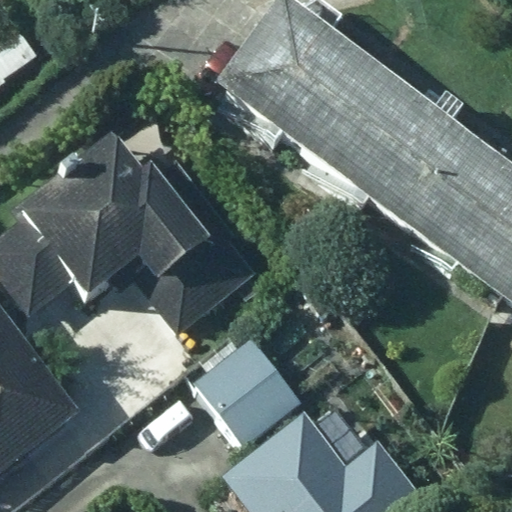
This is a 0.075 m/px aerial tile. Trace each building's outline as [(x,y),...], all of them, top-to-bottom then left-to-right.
[(297,166),(364,77),(265,7),(201,97),(297,166)] [(0,81),(26,63),(0,24),(0,81)] [(394,234),(462,147),(364,77),(297,166),(394,234)] [(491,302),(511,276),(511,182),(462,147),(394,234),(491,302)] [(113,148),(0,237),(0,296),(23,326),(62,295),(75,311),(115,279),(175,353),(267,280),(174,164),(145,188),(113,148)] [(511,317),(511,276),(491,302),(511,317)] [(0,471),(65,420),(0,337),(0,471)] [(289,408),(242,349),(187,394),(233,453),(289,408)] [(416,511),(364,435),(323,463),(303,432),(216,490),(234,511),(416,511)]
